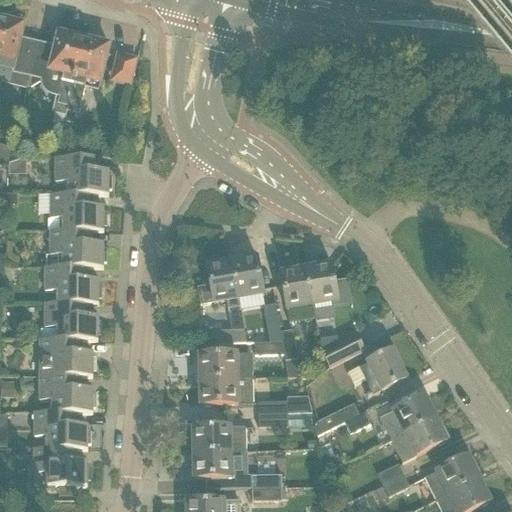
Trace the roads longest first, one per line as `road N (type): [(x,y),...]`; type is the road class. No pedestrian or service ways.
road 1 (residential): [(126,511),(151,241),(168,201),(206,153)]
road 2 (residential): [(511,441),(365,240)]
road 3 (secondary): [(511,39),(269,0)]
road 4 (residential): [(197,0),(173,108),(206,153)]
road 5 (residential): [(220,133),(209,96),(232,0)]
